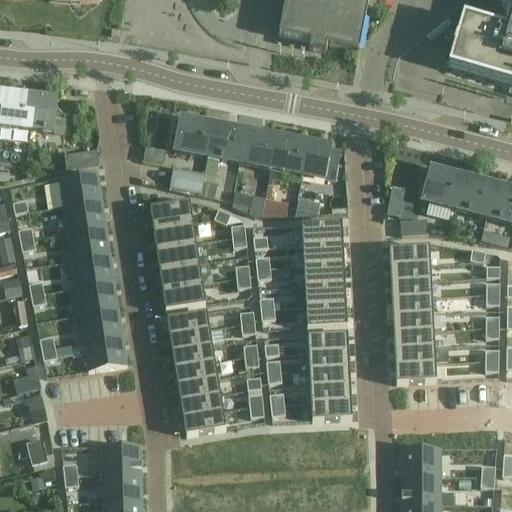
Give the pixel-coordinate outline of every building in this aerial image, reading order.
[(286,0),(277,39),(309,45),(308,53),(324,56),(326,48),(358,55),(368,0),(286,0)] [(511,0),(492,0),(506,18),(502,31),(461,20),(446,71),(511,90),(511,0)] [(25,99),(0,96),(0,128),(9,130),(9,132),(29,134),(31,117),(23,116),(25,99)] [(57,103),(25,99),(23,116),(31,117),(29,134),(30,132),(41,133),(41,135),(63,138),(64,125),(54,124),(57,103)] [(172,155),(206,161),(209,145),(200,143),(203,126),(178,121),(172,155)] [(235,132),(203,126),(200,143),(209,145),(206,161),(206,162),(207,159),(218,161),(217,164),(237,167),(241,151),(232,149),(235,132)] [(267,138),(235,132),(232,149),(241,151),(237,167),(238,168),(239,165),(249,167),(248,169),(269,173),(272,157),(263,155),(267,138)] [(298,144),(267,138),(263,155),(272,157),(269,173),(270,171),(280,173),(280,176),(300,180),(303,163),(295,161),(298,144)] [(295,161),(303,163),(301,177),(312,179),(312,182),(333,186),(340,155),(330,153),(330,150),(298,144),(295,161)] [(66,174),(98,170),(95,154),(64,159),(66,174)] [(429,172),(420,205),(426,206),(453,213),(454,211),(457,197),(448,194),(453,178),(429,172)] [(202,186),(203,179),(173,173),(169,191),(200,197),(202,186)] [(97,177),(58,183),(63,211),(101,205),(97,177)] [(484,186),(453,178),(448,194),(457,197),(454,211),(465,214),(464,216),(484,221),(489,205),(479,202),(484,186)] [(382,184),(380,205),(390,206),(391,184),(382,184)] [(200,197),(199,200),(213,203),(216,189),(202,186),(200,197)] [(511,204),(511,193),(484,186),(479,202),(489,205),(484,221),(485,221),(485,219),(495,222),(495,224),(511,228),(511,210),(511,204)] [(232,211),(247,217),(248,209),(250,209),(253,198),(235,194),(232,211)] [(264,203),(262,216),(276,218),(279,205),(264,203)] [(298,203),(296,214),(317,218),(319,207),(298,203)] [(101,205),(63,211),(67,239),(105,233),(101,205)] [(25,206),(12,208),(14,219),(27,217),(25,206)] [(189,206),(149,212),(152,234),(192,228),(189,206)] [(388,207),(386,219),(398,220),(400,209),(388,207)] [(3,209),(0,209),(0,237),(10,235),(3,209)] [(218,214),(213,225),(225,230),(230,220),(218,214)] [(400,241),(426,240),(425,224),(400,226),(400,241)] [(341,227),(301,229),(302,251),(342,249),(341,227)] [(192,228),(152,234),(156,254),(195,248),(192,228)] [(244,230),(230,231),(231,242),(245,241),(244,230)] [(30,233),(17,236),(19,246),(32,244),(30,233)] [(105,233),(67,239),(71,266),(109,260),(105,233)] [(491,248),(493,238),(482,235),(480,245),(491,248)] [(245,241),(231,242),(232,253),(246,252),(245,241)] [(0,262),(1,268),(14,266),(9,242),(0,243),(0,262)] [(266,242),(252,243),(254,254),(267,253),(266,242)] [(32,244),(19,246),(21,257),(34,254),(32,244)] [(195,248),(156,254),(159,274),(198,268),(195,248)] [(342,249),(302,251),(303,271),(343,269),(342,249)] [(428,251),(389,254),(389,271),(429,269),(428,251)] [(471,255),(469,266),(482,268),(484,257),(471,255)] [(268,259),(255,261),(256,272),(270,270),(268,259)] [(109,260),(71,266),(75,293),(113,287),(109,260)] [(198,268),(159,274),(162,294),(201,288),(198,268)] [(0,280),(15,277),(13,269),(0,272),(0,280)] [(343,269),(303,271),(304,291),(344,289),(343,269)] [(429,269),(389,271),(390,287),(430,285),(429,269)] [(270,270),(256,272),(257,282),(271,281),(270,270)] [(248,271),(234,272),(236,283),(249,281),(248,271)] [(499,272),(485,272),(485,283),(499,283),(499,272)] [(249,281),(236,283),(237,294),(250,292),(249,281)] [(18,297),(15,282),(2,285),(5,300),(18,297)] [(430,285),(390,287),(391,304),(431,302),(430,285)] [(41,287),(28,290),(30,300),(43,298),(41,287)] [(113,287),(75,293),(79,321),(117,315),(113,287)] [(201,288),(162,294),(165,316),(204,310),(201,288)] [(344,289),(304,291),(305,312),(345,310),(344,289)] [(499,289),(485,289),(485,299),(499,300),(499,289)] [(43,298),(30,300),(32,311),(45,309),(43,298)] [(499,300),(485,299),(485,310),(499,310),(499,300)] [(273,300),(259,301),(260,312),(274,311),(273,300)] [(431,302),(391,304),(392,321),(432,319),(431,302)] [(0,313),(10,311),(8,304),(0,305),(0,313)] [(23,329),(20,306),(11,307),(15,330),(23,329)] [(345,310),(305,312),(306,333),(346,331),(345,310)] [(274,311),(260,312),(261,323),(275,322),(274,311)] [(117,315),(79,321),(83,348),(122,342),(117,315)] [(206,317),(166,323),(169,341),(209,334),(206,317)] [(252,317),(239,318),(240,329),(254,328),(252,317)] [(432,319),(392,321),(393,338),(433,336),(432,319)] [(498,322),(485,322),(485,333),(498,333),(498,322)] [(254,328),(240,329),(241,340),(255,339),(254,328)] [(498,333),(485,333),(485,344),(498,344),(498,333)] [(209,334),(169,341),(172,357),(211,351),(209,334)] [(433,336),(393,338),(394,355),(434,352),(433,336)] [(347,339),(307,341),(308,358),(347,356),(347,339)] [(30,359),(27,341),(14,344),(17,362),(30,359)] [(52,342),(39,344),(41,355),(54,352),(52,342)] [(122,342),(83,348),(87,376),(126,370),(122,342)] [(277,349),(263,350),(265,361),(278,360),(277,349)] [(70,350),(54,352),(56,362),(72,359),(70,350)] [(256,350),(242,351),(243,362),(257,361),(256,350)] [(0,376),(18,375),(17,360),(14,361),(13,351),(0,352),(0,376)] [(211,351),(172,357),(175,374),(214,367),(211,351)] [(54,352),(41,355),(43,366),(56,363),(56,362),(54,352)] [(434,352),(394,355),(395,371),(434,369),(434,352)] [(498,355),(484,355),(484,366),(498,366),(498,355)] [(347,356),(308,358),(309,375),(348,373),(347,356)] [(257,361),(243,362),(245,373),(258,371),(257,361)] [(279,363),(266,365),(267,376),(280,374),(279,363)] [(498,366),(484,366),(484,377),(498,377),(498,366)] [(214,367),(175,374),(177,390),(217,383),(214,367)] [(434,369),(395,371),(396,388),(435,386),(434,369)] [(348,373),(309,375),(309,392),(349,390),(348,373)] [(280,374),(267,376),(268,386),(281,385),(280,374)] [(40,393),(36,378),(26,380),(14,383),(18,399),(40,393)] [(217,383),(177,390),(180,406),(219,400),(217,383)] [(259,383),(246,384),(247,395),(260,394),(259,383)] [(349,390),(309,392),(310,408),(350,406),(349,390)] [(283,397),(269,398),(270,409),(284,408),(283,397)] [(219,400),(180,406),(183,423),(222,416),(219,400)] [(261,400),(248,401),(249,412),(262,411),(261,400)] [(44,423),(39,401),(24,404),(29,426),(44,423)] [(350,406),(310,408),(311,426),(351,424),(350,406)] [(284,408),(270,409),(271,420),(285,418),(284,408)] [(262,411),(249,412),(250,423),(263,421),(262,411)] [(222,416),(183,423),(186,440),(225,434),(222,416)] [(43,466),(38,444),(23,448),(28,470),(43,466)] [(139,450),(101,451),(101,480),(140,479),(139,450)] [(439,453),(401,453),(401,482),(439,482),(439,453)] [(511,460),(503,460),(502,471),(511,471),(511,460)] [(75,469),(62,471),(63,481),(77,480),(75,469)] [(481,471),(480,482),(494,483),(494,472),(481,471)] [(511,471),(502,471),(501,482),(511,482),(511,471)] [(140,479),(101,480),(102,507),(141,506),(140,479)] [(77,480),(63,481),(64,492),(78,491),(77,480)] [(43,482),(30,484),(31,493),(44,491),(43,482)] [(439,482),(401,482),(401,509),(439,509),(439,482)] [(480,482),(479,493),(493,493),(494,483),(480,482)]
